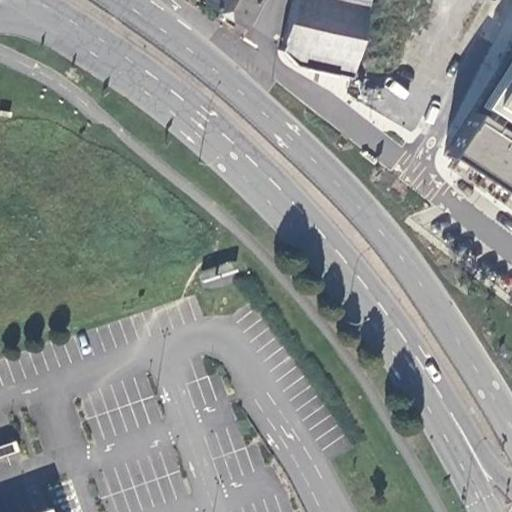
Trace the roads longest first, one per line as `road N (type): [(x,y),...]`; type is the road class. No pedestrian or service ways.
road 1 (secondary): [(85,29),(206,121),(307,222),(356,285),(486,511)]
road 2 (secondary): [(511,427),(376,225),(262,109),(123,0)]
road 3 (residential): [(412,169),(254,51)]
road 4 (residential): [(412,169),(504,0)]
road 5 (residential): [(511,250),(412,169)]
